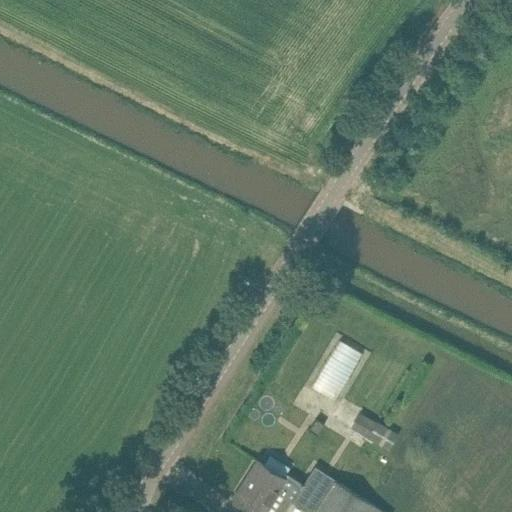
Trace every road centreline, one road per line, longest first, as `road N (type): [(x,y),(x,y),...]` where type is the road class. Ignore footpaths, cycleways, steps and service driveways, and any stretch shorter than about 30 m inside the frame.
road 1 (tertiary): [(130,511),(466,0)]
road 2 (track): [(343,183),(0,13)]
